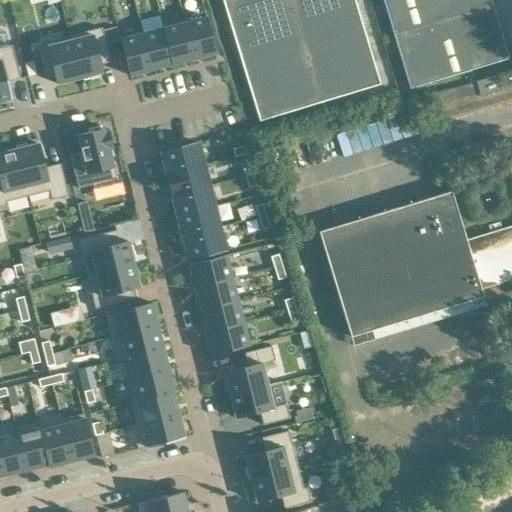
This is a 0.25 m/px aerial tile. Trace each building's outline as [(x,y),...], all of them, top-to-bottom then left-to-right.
[(320,103),(288,0),(222,0),(259,121),(320,103)] [(288,0),(320,103),(380,84),(354,0),(288,0)] [(382,0),(410,89),(509,59),(490,0),(382,0)] [(206,17),(184,22),(193,60),(203,57),(215,54),(206,17)] [(184,22),(163,27),(172,65),(183,62),(193,60),(184,22)] [(163,27),(142,33),(151,70),(172,65),(163,27)] [(100,28),(68,36),(69,41),(70,41),(79,78),(82,77),(83,81),(99,77),(98,73),(102,72),(100,64),(109,62),(100,28)] [(142,33),(120,38),(129,75),(151,70),(142,33)] [(69,41),(37,49),(45,78),(54,76),(56,84),(79,78),(70,41),(69,41)] [(11,45),(0,47),(0,101),(11,99),(7,82),(20,79),(11,45)] [(497,75),(475,82),(430,96),(433,106),(478,92),(480,97),(502,90),(497,75)] [(77,187),(115,177),(109,151),(112,150),(107,129),(104,130),(103,127),(101,128),(100,124),(86,128),(87,131),(76,134),(81,151),(69,154),(77,187)] [(165,172),(184,167),(203,162),(197,140),(160,150),(165,172)] [(16,149),(25,186),(28,196),(49,190),(52,200),(68,196),(60,163),(45,167),(39,143),(28,146),(27,143),(15,145),(16,149)] [(244,146),(232,149),(234,157),(246,154),(244,146)] [(0,207),(7,205),(6,201),(28,196),(25,186),(16,149),(0,153),(0,207)] [(171,193),(189,188),(208,183),(203,162),(184,167),(165,172),(171,193)] [(249,162),(242,165),(245,176),(253,174),(249,162)] [(451,191),(432,197),(319,231),(354,346),(376,339),(373,330),(484,296),(481,289),(511,279),(511,164),(508,166),(511,177),(511,225),(501,229),(499,223),(489,226),(491,232),(466,240),(451,191)] [(253,174),(245,176),(249,188),(257,186),(253,174)] [(176,214),(195,209),(213,204),(208,183),(189,188),(171,193),(176,214)] [(87,202),(77,204),(81,218),(91,216),(87,202)] [(181,235),(200,230),(219,225),(213,204),(195,209),(176,214),(181,235)] [(262,204),(254,206),(258,218),(266,215),(262,204)] [(266,215),(258,218),(262,229),(269,227),(266,215)] [(187,256),(205,252),(224,247),(219,225),(200,230),(181,235),(187,256)] [(117,233),(79,243),(87,275),(133,264),(133,261),(136,260),(132,244),(129,245),(128,241),(120,243),(117,233)] [(225,253),(188,262),(194,285),(231,276),(225,253)] [(278,254),(270,257),(274,268),(282,266),(278,254)] [(23,261),(15,263),(18,275),(26,273),(23,261)] [(133,264),(87,275),(95,308),(134,298),(132,289),(139,287),(133,264)] [(282,266),(274,268),(278,280),(285,277),(282,266)] [(231,276),(194,285),(200,307),(237,298),(231,276)] [(24,294),(16,297),(19,308),(27,306),(24,294)] [(237,298),(200,307),(205,329),(242,320),(237,298)] [(292,298),(284,300),(288,312),(295,309),(292,298)] [(152,302),(105,314),(111,337),(121,335),(158,325),(152,302)] [(53,327),(84,319),(79,304),(49,312),(53,327)] [(27,306),(19,308),(22,320),(30,318),(27,306)] [(295,309),(288,312),(291,323),(299,321),(295,309)] [(242,320),(205,329),(211,353),(248,343),(242,320)] [(121,335),(111,337),(117,360),(122,359),(122,358),(126,357),(163,348),(158,325),(121,335)] [(308,330),(298,333),(302,348),(313,345),(308,330)] [(35,336),(27,338),(30,350),(38,348),(35,336)] [(50,339),(42,341),(45,352),(53,350),(50,339)] [(248,366),(224,372),(229,393),(267,384),(262,364),(275,360),(271,346),(245,353),(248,366)] [(38,348),(30,350),(33,362),(41,360),(38,348)] [(122,358),(122,359),(127,380),(132,379),(169,370),(163,348),(126,357),(122,358)] [(53,350),(45,352),(48,364),(56,362),(53,350)] [(132,379),(127,380),(133,402),(137,401),(173,392),(173,393),(175,392),(169,370),(132,379)] [(61,374),(50,376),(52,384),(63,381),(61,374)] [(50,376),(38,379),(40,387),(52,384),(50,376)] [(267,384),(229,393),(236,418),(260,412),(263,425),(290,418),(286,404),(272,407),(267,384)] [(14,388),(6,390),(7,395),(11,408),(19,406),(14,388)] [(92,390),(84,392),(87,403),(95,401),(92,390)] [(133,402),(131,402),(137,424),(137,425),(141,424),(179,414),(173,393),(173,392),(137,401),(133,402)] [(62,424),(71,461),(94,455),(85,418),(84,413),(61,419),(62,424)] [(48,464),(48,467),(71,461),(62,424),(61,419),(60,414),(37,420),(37,423),(38,422),(40,429),(48,464)] [(137,425),(137,424),(132,425),(138,449),(184,437),(179,414),(141,424),(137,425)] [(17,433),(26,470),(48,464),(40,429),(38,422),(37,423),(15,428),(16,433),(17,433)] [(100,422),(92,424),(95,436),(103,434),(100,422)] [(332,430),(335,439),(341,437),(338,428),(332,430)] [(248,467),(245,468),(248,479),(251,478),(288,468),(297,466),(288,431),(262,437),(265,450),(245,455),(248,467)] [(0,436),(0,458),(4,475),(26,470),(17,433),(16,433),(0,436)] [(111,445),(99,448),(101,458),(114,455),(111,445)] [(251,478),(257,501),(281,495),(284,508),(310,501),(307,487),(293,490),(288,468),(251,478)] [(187,511),(183,492),(145,501),(148,511),(187,511)]
